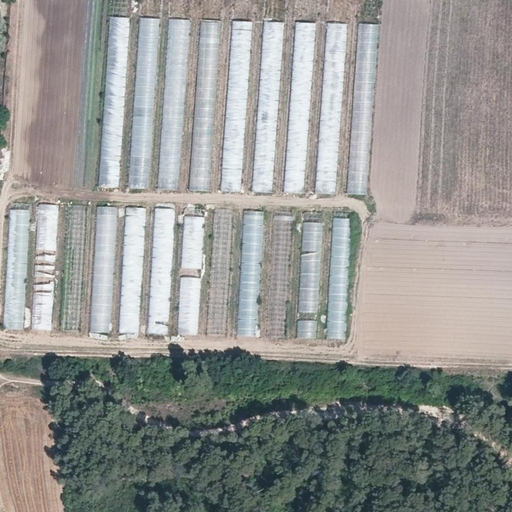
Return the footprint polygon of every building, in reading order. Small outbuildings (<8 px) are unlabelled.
[(109,0),(101,186),(119,187),(126,46),(132,46),(134,0),(109,0)] [(136,46),(130,188),(153,189),(160,0),(138,0),(137,46),(136,46)] [(167,0),(165,45),(158,188),(179,189),(186,45),(191,46),(193,0),(167,0)] [(197,46),(190,190),(213,191),(221,0),(200,0),(199,46),(197,46)] [(231,0),(222,191),(244,192),(253,0),(231,0)] [(263,0),(255,191),(273,192),(280,44),(288,44),(289,0),(263,0)] [(295,0),(284,192),(304,193),(313,44),(318,44),(320,0),(295,0)] [(315,193),(335,194),(344,43),(351,43),(353,0),(327,0),(325,44),(324,44),(315,193)] [(358,0),(348,193),(367,194),(375,43),(378,43),(380,0),(358,0)] [(25,330),(28,203),(8,202),(5,329),(25,330)] [(52,330),(57,204),(37,203),(32,329),(52,330)] [(66,204),(62,331),(82,331),(86,205),(66,204)] [(124,206),(120,332),(140,333),(144,207),(124,206)] [(91,330),(111,331),(116,207),(95,207),(91,330)] [(174,208),(153,207),(148,333),(169,334),(174,208)] [(183,208),(178,334),(198,335),(203,208),(183,208)] [(208,335),(228,336),(232,210),(212,209),(208,335)] [(242,210),(238,336),(258,336),(261,210),(242,210)] [(289,337),(290,211),(271,211),(269,337),(289,337)] [(322,213),(302,212),(297,338),(317,338),(322,213)] [(347,339),(351,218),(331,217),(327,338),(347,339)]
